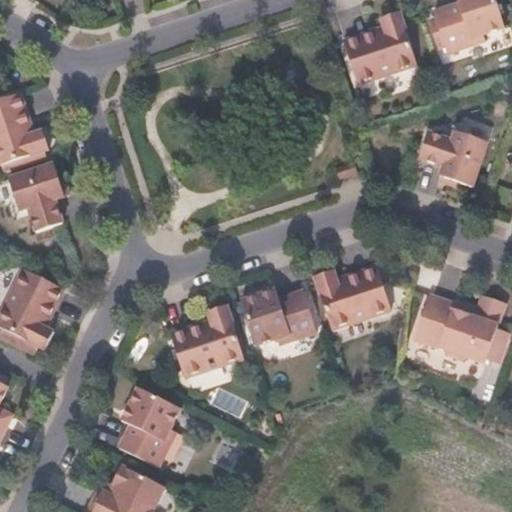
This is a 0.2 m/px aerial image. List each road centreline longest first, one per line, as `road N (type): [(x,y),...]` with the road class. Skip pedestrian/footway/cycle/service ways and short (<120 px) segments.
road 1 (residential): [(147,277),(370,212),(511,261)]
road 2 (residential): [(26,511),(147,277)]
road 3 (residential): [(68,67),(147,277)]
road 4 (residential): [(68,67),(277,0)]
